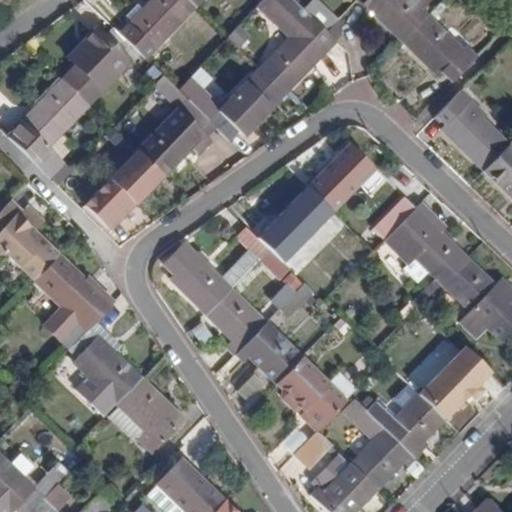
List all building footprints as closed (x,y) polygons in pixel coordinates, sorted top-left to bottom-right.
[(166,36),(193,7),(185,0),(150,0),(142,9),(130,22),(118,34),(133,49),(139,55),(161,32),(166,36)] [(266,0),(291,22),(302,10),(291,0),(266,0)] [(334,23),(338,19),(317,0),(311,0),(302,10),(309,17),(325,33),(334,23)] [(358,0),(374,15),(379,10),(369,0),(358,0)] [(428,17),(422,11),(432,0),(369,0),(379,10),(374,15),(403,43),(428,17)] [(125,16),(130,22),(142,9),(137,4),(125,16)] [(318,58),(313,53),(328,36),(325,33),(309,17),(257,70),(283,95),(318,58)] [(465,47),(462,51),(428,17),(403,43),(432,71),(437,66),(452,82),(476,58),(465,47)] [(338,27),(342,23),(338,19),(334,23),(338,27)] [(328,36),(333,40),(342,31),(338,27),(334,23),(325,33),(328,36)] [(127,62),(123,59),(133,49),(118,34),(111,28),(60,80),(86,105),(127,62)] [(313,53),(318,58),(333,40),(328,36),(313,53)] [(242,138),(256,122),(283,95),(257,70),(217,112),(196,91),(186,102),(212,127),(228,142),(236,133),(242,138)] [(165,103),(174,90),(154,77),(145,90),(165,103)] [(4,137),(34,165),(47,177),(61,162),(46,147),(86,105),(60,80),(4,137)] [(485,172),(509,146),(467,105),(471,101),(461,91),(435,117),(445,127),(442,130),(485,172)] [(212,127),(186,102),(134,152),(160,177),(212,127)] [(332,213),(361,183),(356,180),(371,165),(350,144),(306,187),(332,213)] [(511,148),(509,146),(485,172),(511,198),(511,197),(511,148)] [(108,230),(133,205),(160,177),(134,152),(82,206),(108,230)] [(301,236),(305,240),(332,213),(306,187),(256,239),(268,251),(288,271),(298,261),(287,250),(301,236)] [(383,220),(394,230),(415,209),(404,199),(383,220)] [(32,281),(56,255),(32,231),(42,220),(27,206),(17,216),(3,204),(0,207),(0,241),(7,248),(3,253),(32,281)] [(441,284),(465,258),(415,209),(394,230),(383,241),(408,264),(414,258),(428,271),(441,284)] [(220,280),(184,245),(164,266),(182,283),(178,287),(206,315),(230,290),(259,261),(268,251),(256,239),(247,230),(237,240),(249,252),(220,280)] [(279,281),(288,271),(268,251),(259,261),(279,281)] [(88,329),(109,306),(56,255),(32,281),(58,306),(39,326),(67,351),(69,350),(88,329)] [(417,282),(428,271),(414,258),(408,264),(403,269),(417,282)] [(511,294),(511,288),(501,277),(493,285),(465,258),(441,284),(469,311),(459,321),(476,337),(483,329),(498,342),(511,326),(511,303),(504,296),(511,294)] [(270,301),(280,310),(296,294),(287,285),(270,301)] [(280,310),(288,318),(312,293),(304,285),(296,294),(280,310)] [(241,349),(265,325),(230,290),(206,315),(241,349)] [(276,384),(300,359),(265,325),(235,356),(243,363),(249,357),(276,384)] [(115,404),(139,378),(112,353),(118,347),(102,331),(96,337),(88,329),(69,350),(77,357),(72,362),(115,404)] [(467,396),(474,402),(484,391),(477,385),(489,372),(463,347),(418,394),(444,419),(467,396)] [(321,427),(345,402),(341,398),(328,386),(300,359),(276,384),(284,391),(283,392),(282,399),(294,410),(301,410),(302,409),(321,427)] [(341,398),(352,386),(340,375),(328,386),(341,398)] [(151,454),(183,420),(139,378),(115,404),(119,407),(108,418),(132,440),(135,438),(151,454)] [(367,413),(410,454),(444,419),(418,394),(394,419),(376,403),(367,413)] [(374,490),(410,454),(367,413),(353,399),(343,411),(371,436),(370,438),(373,441),(349,465),(374,490)] [(287,430),(278,448),(289,454),(299,436),(287,430)] [(295,454),(307,465),(327,444),(316,433),(295,454)] [(29,511),(41,499),(55,485),(67,473),(56,463),(32,488),(0,457),(0,497),(15,511),(29,511)] [(170,499),(183,511),(212,511),(223,501),(180,459),(160,481),(174,494),(170,499)] [(309,497),(324,511),(352,511),(374,490),(349,465),(323,492),(318,487),(309,497)] [(41,499),(54,511),(68,497),(55,485),(41,499)] [(80,511),(106,511),(119,500),(105,486),(80,511)] [(504,511),(490,498),(479,509),(481,511),(504,511)] [(54,511),(41,499),(29,511),(54,511)] [(233,511),(223,501),(212,511),(233,511)]
